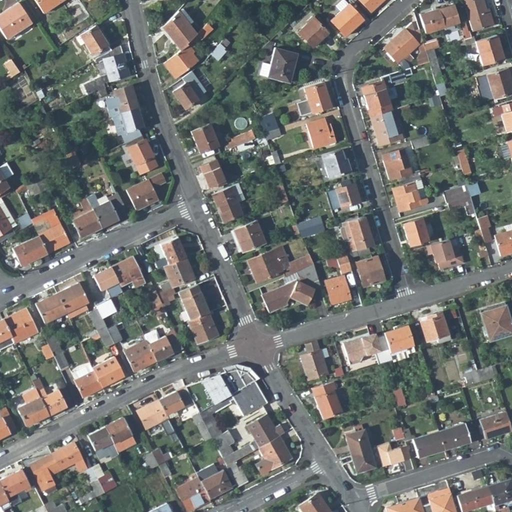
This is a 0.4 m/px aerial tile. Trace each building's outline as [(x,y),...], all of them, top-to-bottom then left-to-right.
[(33,0),(42,14),(62,0),(33,0)] [(344,0),(342,0),(336,6),(341,11),(331,20),(345,36),(362,20),(348,5),(344,0)] [(359,0),(371,13),(384,0),(359,0)] [(483,0),(463,0),(473,31),(493,25),(491,17),(488,17),(483,0)] [(0,29),(6,39),(31,23),(17,3),(0,14),(0,29)] [(454,5),(421,15),(426,33),(459,23),(454,5)] [(161,27),(171,39),(181,50),(187,45),(186,44),(197,34),(189,25),(193,20),(192,19),(181,7),(178,10),(174,14),(170,18),(165,23),(161,27)] [(312,47),(328,33),(314,18),(309,22),(298,32),(312,47)] [(181,50),(163,63),(175,78),(198,61),(193,54),(194,53),(191,48),(199,42),(213,28),(207,22),(202,29),(200,30),(197,33),(197,34),(186,44),(187,45),(181,50)] [(415,31),(412,23),(384,47),(398,64),(403,59),(407,63),(414,57),(411,53),(418,46),(421,53),(418,58),(420,65),(429,62),(426,51),(424,44),(420,29),(415,31)] [(112,50),(96,26),(81,35),(84,40),(80,43),(92,62),(109,52),(112,50)] [(472,37),(470,31),(463,33),(464,39),(472,37)] [(496,35),(475,41),(474,36),(472,37),(464,39),(466,45),(475,42),(482,65),(503,59),(496,35)] [(215,57),(229,42),(225,38),(211,53),(211,54),(215,57)] [(439,47),(437,40),(424,44),(426,51),(434,49),(439,47)] [(109,52),(110,57),(104,59),(108,73),(100,76),(83,84),(87,95),(96,90),(97,90),(105,87),(104,82),(129,75),(121,45),(112,50),(109,52)] [(269,77),(289,82),(297,54),(276,48),(272,65),(265,63),(261,75),(269,77)] [(429,62),(436,84),(444,82),(434,49),(426,51),(429,62)] [(12,77),(18,73),(10,60),(4,64),(12,77)] [(404,76),(412,74),(411,67),(380,77),(382,82),(362,87),(370,116),(390,110),(392,109),(385,84),(405,78),(404,76)] [(475,85),(480,102),(511,92),(511,89),(506,69),(474,78),(476,85),(475,85)] [(183,108),(197,99),(185,82),(172,91),(183,108)] [(443,107),(451,104),(444,82),(436,84),(439,95),(443,107)] [(330,107),(323,83),(304,88),(307,99),(296,102),(300,116),(330,107)] [(137,107),(131,85),(112,90),(114,96),(106,99),(108,106),(116,104),(118,112),(137,107)] [(107,94),(105,87),(97,90),(100,96),(107,94)] [(506,131),(511,129),(511,103),(492,109),(494,117),(501,114),(506,131)] [(399,114),(411,110),(409,104),(398,108),(399,114)] [(140,135),(137,129),(143,127),(137,107),(118,112),(124,132),(121,133),(123,144),(140,135)] [(400,128),(395,129),(390,110),(370,116),(379,145),(403,138),(400,128)] [(278,128),(273,113),(259,118),(264,132),(278,128)] [(506,131),(501,114),(494,117),(499,133),(506,131)] [(313,148),(336,141),(331,124),(327,125),(325,118),(306,124),(313,148)] [(199,153),(217,145),(209,124),(191,131),(199,153)] [(267,140),(280,135),(278,128),(264,132),(265,134),(267,140)] [(156,167),(140,135),(123,144),(139,175),(156,167)] [(235,142),(236,146),(251,140),(252,140),(250,136),(235,142)] [(413,149),(430,144),(427,136),(411,141),(413,149)] [(251,140),(236,146),(238,151),(253,145),(251,140)] [(452,165),(459,162),(456,151),(454,143),(450,144),(455,160),(450,161),(452,165)] [(389,179),(412,173),(405,148),(382,155),(389,179)] [(459,162),(466,160),(463,149),(456,151),(459,162)] [(281,163),(277,150),(271,152),(275,164),(281,163)] [(347,161),(344,162),(340,150),(322,156),(328,177),(350,171),(347,161)] [(73,153),(65,157),(66,158),(71,170),(79,166),(73,153)] [(209,189),(224,184),(215,160),(200,166),(209,189)] [(466,160),(459,162),(464,175),(470,174),(466,160)] [(47,189),(40,174),(24,184),(30,197),(47,189)] [(153,190),(166,183),(162,174),(127,191),(136,211),(158,201),(153,190)] [(399,212),(421,205),(414,181),(392,188),(399,212)] [(237,203),(243,200),(237,183),(230,186),(237,203)] [(340,207),(359,201),(354,183),(335,188),(340,207)] [(288,200),(287,198),(282,184),(274,187),(281,203),(288,200)] [(466,185),(444,191),(447,202),(470,196),(466,185)] [(222,222),(241,214),(237,203),(230,186),(211,194),(222,222)] [(111,209),(116,221),(127,216),(117,195),(114,197),(118,206),(111,209)] [(85,199),(99,229),(116,221),(111,209),(118,206),(114,197),(107,200),(109,203),(98,207),(93,196),(92,196),(85,199)] [(470,196),(447,202),(449,210),(466,205),(467,209),(473,207),(470,196)] [(71,221),(79,238),(99,229),(85,199),(78,203),(83,215),(71,221)] [(0,232),(14,223),(2,202),(0,203),(0,232)] [(467,209),(470,218),(476,217),(473,207),(467,209)] [(67,243),(51,209),(29,220),(30,222),(36,235),(45,253),(67,243)] [(25,212),(14,218),(20,228),(30,222),(29,220),(25,212)] [(477,218),(480,229),(484,243),(492,240),(488,227),(490,226),(487,215),(477,218)] [(372,245),(363,216),(347,220),(341,222),(342,226),(340,227),(339,231),(340,235),(341,238),(344,241),(347,241),(350,252),(356,250),(368,246),(372,245)] [(322,224),(320,217),(306,222),(308,228),(322,224)] [(410,245),(426,240),(420,219),(403,224),(410,245)] [(240,252),(263,243),(255,221),(232,230),(240,252)] [(299,231),(308,228),(306,222),(296,225),(298,230),(299,231)] [(324,230),(322,224),(308,228),(299,231),(300,234),(301,237),(324,230)] [(499,256),(511,252),(511,224),(505,227),(507,232),(494,236),(499,256)] [(475,231),(480,248),(485,247),(484,243),(480,229),(475,231)] [(12,269),(45,253),(36,235),(10,248),(11,252),(4,255),(5,258),(3,259),(4,262),(12,269)] [(179,238),(159,246),(165,265),(185,256),(179,238)] [(449,238),(427,245),(430,255),(434,254),(437,263),(438,263),(439,270),(447,267),(447,265),(456,262),(452,247),(449,238)] [(463,262),(458,245),(452,247),(456,262),(447,265),(447,267),(463,262)] [(348,258),(369,251),(368,246),(356,250),(350,252),(346,253),(348,258)] [(285,256),(281,247),(246,261),(254,283),(282,272),(281,270),(281,271),(276,260),(285,256)] [(325,259),(328,269),(338,266),(339,266),(341,271),(351,269),(350,265),(348,258),(346,253),(325,259)] [(308,254),(288,263),(289,267),(281,270),(282,272),(284,277),(285,277),(312,263),(308,254)] [(194,278),(185,256),(165,265),(164,265),(170,281),(161,285),(163,290),(194,278)] [(288,263),(285,256),(276,260),(281,271),(281,270),(289,267),(288,263)] [(362,286),(382,279),(375,256),(355,262),(362,286)] [(119,289),(129,284),(132,289),(143,284),(130,258),(109,269),(117,284),(119,289)] [(312,263),(285,277),(284,277),(283,278),(286,285),(262,296),(269,314),(288,305),(286,302),(289,297),(306,303),(312,288),(310,280),(317,277),(315,273),(312,263)] [(107,288),(117,284),(109,269),(92,277),(100,292),(107,288)] [(331,304),(350,298),(343,276),(325,281),(331,304)] [(119,289),(117,284),(107,288),(111,295),(120,290),(119,289)] [(84,304),(75,285),(55,295),(64,313),(84,304)] [(207,313),(196,285),(178,292),(188,320),(207,313)] [(34,305),(43,324),(64,313),(55,295),(34,305)] [(119,324),(107,300),(94,306),(95,309),(106,330),(112,327),(118,324),(119,324)] [(160,304),(150,309),(153,318),(164,312),(160,304)] [(511,328),(505,304),(479,312),(488,341),(511,333),(511,328)] [(105,330),(106,330),(95,309),(86,314),(97,334),(105,330)] [(13,344),(34,334),(23,311),(1,321),(12,343),(13,344)] [(436,337),(446,334),(439,312),(429,315),(430,318),(419,321),(426,341),(436,337)] [(195,344),(216,336),(207,313),(188,320),(187,321),(195,344)] [(1,321),(0,321),(0,342),(1,342),(4,348),(12,343),(1,321)] [(177,337),(184,334),(180,325),(173,329),(174,332),(177,337)] [(407,355),(414,352),(406,325),(383,332),(388,348),(389,352),(390,356),(406,351),(407,355)] [(113,343),(118,340),(112,327),(106,330),(112,342),(113,343)] [(103,347),(112,342),(106,330),(105,330),(97,334),(103,347)] [(381,350),(377,336),(376,331),(342,342),(349,364),(360,361),(363,356),(375,351),(381,350)] [(60,353),(49,332),(42,335),(46,344),(52,356),(60,353)] [(145,341),(147,345),(158,340),(154,332),(143,337),(145,341)] [(174,332),(164,337),(172,353),(182,348),(177,337),(174,332)] [(383,332),(377,336),(381,350),(388,348),(383,332)] [(436,337),(437,342),(448,339),(446,334),(436,337)] [(155,361),(172,353),(164,337),(158,340),(147,345),(155,361)] [(145,341),(124,352),(134,372),(155,361),(147,345),(145,341)] [(46,344),(39,348),(45,360),(50,357),(52,356),(46,344)] [(322,358),(328,356),(325,348),(319,350),(322,358)] [(388,348),(381,350),(375,351),(376,356),(389,352),(388,348)] [(322,358),(319,350),(300,356),(307,379),(327,373),(322,358)] [(406,351),(390,356),(391,360),(392,364),(408,359),(407,355),(406,351)] [(372,361),(373,365),(391,360),(390,356),(389,352),(376,356),(377,359),(372,361)] [(57,371),(66,366),(60,353),(52,356),(50,357),(57,371)] [(113,358),(92,369),(101,387),(122,376),(113,358)] [(490,366),(476,370),(479,382),(494,377),(490,366)] [(235,368),(222,372),(184,386),(192,400),(198,413),(207,407),(211,405),(254,381),(254,380),(246,370),(235,368)] [(69,380),(78,399),(101,387),(92,369),(69,380)] [(474,383),(479,382),(476,370),(471,372),(474,383)] [(462,374),(466,386),(474,383),(471,372),(462,374)] [(35,391),(43,388),(38,378),(31,382),(34,389),(35,391)] [(332,379),(311,388),(322,418),(341,411),(333,390),(336,389),(332,379)] [(245,416),(267,403),(254,381),(211,405),(216,413),(233,403),(231,401),(235,399),(245,416)] [(69,404),(60,386),(46,394),(39,397),(47,415),(69,404)] [(192,400),(184,386),(158,399),(167,417),(168,419),(176,415),(174,409),(192,400)] [(46,394),(43,388),(35,391),(39,397),(46,394)] [(26,395),(29,402),(18,408),(16,409),(24,427),(47,415),(39,397),(35,391),(34,389),(25,394),(26,395)] [(397,406),(404,404),(400,389),(393,391),(397,406)] [(26,395),(14,401),(18,408),(29,402),(26,395)] [(434,395),(427,397),(429,403),(437,400),(435,395),(434,395)] [(156,429),(154,424),(167,417),(158,399),(136,410),(148,433),(156,429)] [(211,405),(207,407),(211,416),(216,413),(211,405)] [(207,407),(198,413),(207,429),(210,436),(212,440),(221,435),(211,416),(207,407)] [(0,439),(16,431),(4,409),(0,411),(0,439)] [(484,438),(510,430),(510,428),(504,411),(478,419),(484,438)] [(207,429),(198,413),(193,415),(201,432),(207,429)] [(249,442),(250,443),(234,452),(222,459),(226,466),(233,462),(259,447),(279,435),(284,432),(280,424),(274,427),(266,414),(247,425),(255,438),(249,442)] [(122,418),(105,426),(113,441),(113,443),(116,448),(118,452),(127,447),(123,438),(130,434),(122,418)] [(438,430),(443,449),(469,441),(463,423),(438,430)] [(350,453),(368,448),(363,428),(361,428),(360,425),(353,427),(354,431),(344,434),(350,453)] [(105,426),(87,436),(95,450),(100,448),(113,441),(105,426)] [(392,429),(394,440),(403,438),(401,430),(400,427),(392,429)] [(404,440),(411,438),(408,428),(401,430),(403,438),(404,440)] [(210,436),(207,429),(201,432),(201,433),(204,439),(210,436)] [(443,449),(438,430),(411,438),(417,457),(443,449)] [(222,435),(221,435),(212,440),(218,450),(229,443),(234,440),(228,431),(222,435)] [(123,438),(127,447),(135,443),(130,434),(123,438)] [(259,447),(265,458),(255,464),(261,474),(292,457),(279,435),(259,447)] [(113,443),(113,441),(100,448),(103,454),(116,448),(113,443)] [(376,445),(382,466),(402,460),(409,458),(405,445),(390,450),(388,442),(376,445)] [(85,468),(72,443),(51,453),(59,470),(69,465),(74,474),(85,468)] [(218,450),(222,459),(234,452),(229,443),(218,450)] [(151,450),(159,464),(164,461),(171,458),(168,452),(161,455),(157,447),(151,450)] [(350,453),(355,472),(374,467),(368,448),(350,453)] [(151,450),(142,455),(149,468),(159,464),(151,450)] [(59,470),(51,453),(29,464),(44,494),(55,488),(49,476),(59,470)] [(159,464),(165,477),(171,474),(164,461),(159,464)] [(242,471),(239,472),(233,462),(226,466),(238,488),(248,482),(242,471)] [(92,467),(97,477),(102,475),(97,465),(92,467)] [(92,467),(84,471),(89,481),(97,477),(92,467)] [(30,488),(20,469),(0,478),(0,485),(6,497),(15,492),(24,488),(25,491),(30,488)] [(209,498),(232,486),(223,469),(200,480),(209,498)] [(97,477),(105,491),(116,485),(109,471),(102,475),(97,477)] [(196,472),(173,483),(176,488),(198,477),(196,472)] [(94,491),(82,498),(85,502),(94,497),(105,491),(97,477),(89,481),(94,491)] [(176,488),(188,511),(210,500),(209,498),(200,480),(198,477),(176,488)] [(511,488),(509,478),(487,485),(492,502),(493,505),(511,498),(511,488)] [(0,505),(2,510),(11,506),(6,497),(0,485),(0,505)] [(460,511),(492,502),(487,485),(455,495),(460,511)] [(422,511),(455,511),(448,487),(417,497),(422,511)] [(15,492),(6,497),(11,506),(20,501),(15,492)] [(298,505),(301,511),(329,511),(316,493),(298,505)] [(422,511),(417,497),(388,506),(386,510),(386,511),(422,511)] [(46,511),(57,511),(55,507),(52,501),(43,505),(46,511)]
